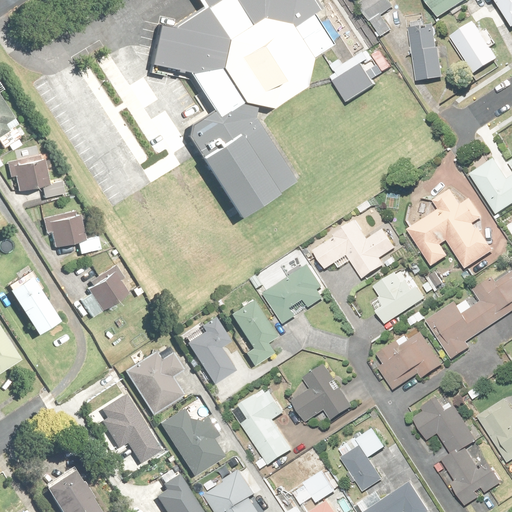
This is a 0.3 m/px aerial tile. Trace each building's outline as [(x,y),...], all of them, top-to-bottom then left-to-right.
[(182,129),(238,219),(297,182),(256,117),(256,107),(270,108),(307,85),(311,58),(328,49),(306,7),(277,0),(198,0),(204,9),(187,73),(211,110),(182,129)] [(395,8),(389,0),(368,0),(360,6),(383,38),(393,31),(382,17),(395,8)] [(471,0),(427,0),(440,20),(471,0)] [(511,0),(496,0),(511,24),(511,0)] [(444,78),(435,26),(410,30),(420,83),(444,78)] [(381,52),(375,57),(385,73),(392,69),(381,52)] [(372,60),(367,53),(331,75),(349,104),(378,87),(364,65),(372,60)] [(0,90),(3,88),(0,84),(0,146),(3,151),(9,146),(13,152),(30,140),(0,96),(0,90)] [(49,186),(44,161),(8,168),(10,178),(15,177),(18,193),(42,188),(44,199),(65,194),(63,183),(49,186)] [(511,177),(507,180),(495,161),(473,176),(498,215),(511,206),(511,177)] [(462,207),(452,191),(435,202),(441,211),(410,230),(434,267),(449,257),(442,245),(449,241),(468,270),(495,252),(476,223),(484,219),(472,200),(462,207)] [(84,240),(79,216),(44,224),(46,235),(51,233),(55,249),(78,244),(80,255),(100,251),(98,237),(84,240)] [(370,227),(364,218),(335,237),(336,239),(316,252),(327,270),(337,264),(340,270),(352,262),(364,280),(385,267),(381,260),(397,249),(385,230),(369,241),(363,232),(370,227)] [(329,297),(309,265),(287,279),(289,281),(266,295),(286,326),(299,317),(294,309),(306,301),(311,309),(329,297)] [(426,300),(406,269),(376,288),(382,298),(374,304),(387,325),(426,300)] [(511,269),(476,293),(482,303),(473,309),(468,301),(461,305),(458,302),(428,321),(453,360),(472,348),(468,343),(511,313),(511,269)] [(134,291),(121,270),(89,290),(92,294),(81,301),(92,318),(134,291)] [(58,322),(30,277),(9,291),(37,335),(58,322)] [(278,337),(255,301),(232,316),(253,349),(246,354),(254,367),(274,354),(267,343),(278,337)] [(231,342),(216,318),(202,327),(206,333),(188,344),(215,385),(236,371),(221,348),(231,342)] [(0,373),(19,361),(0,330),(0,373)] [(443,366),(423,334),(410,343),(406,338),(379,355),(386,366),(381,369),(396,391),(421,374),(424,379),(443,366)] [(161,362),(155,353),(125,372),(153,416),(183,396),(172,379),(183,371),(172,354),(161,362)] [(354,409),(328,367),(306,380),(312,390),(294,401),(308,423),(326,411),(333,421),(354,409)] [(485,394),(481,386),(470,394),(474,401),(485,394)] [(285,414),(270,390),(243,408),(252,420),(244,425),(271,466),(294,451),(274,421),(285,414)] [(162,452),(127,395),(101,411),(107,420),(102,423),(118,450),(128,444),(140,465),(162,452)] [(478,442),(448,395),(413,417),(429,441),(440,434),(453,455),(444,461),(457,482),(453,485),(467,507),(503,484),(490,464),(481,471),(467,449),(478,442)] [(511,407),(510,405),(483,421),(509,463),(511,461),(511,407)] [(194,427),(184,411),(161,426),(194,477),(224,458),(212,439),(217,436),(206,419),(194,427)] [(359,440),(356,436),(341,445),(348,457),(343,460),(364,494),(384,482),(370,459),(387,449),(376,430),(359,440)] [(256,495),(241,472),(225,482),(227,485),(208,497),(217,511),(259,511),(251,498),(256,495)] [(338,491),(326,472),(294,492),(303,506),(315,498),(319,504),(338,491)] [(97,511),(74,476),(46,493),(57,511),(97,511)] [(200,511),(180,478),(164,487),(168,493),(157,499),(164,511),(200,511)] [(429,511),(412,485),(368,511),(429,511)] [(335,511),(329,502),(314,511),(301,511),(298,507),(290,511),(335,511)]
